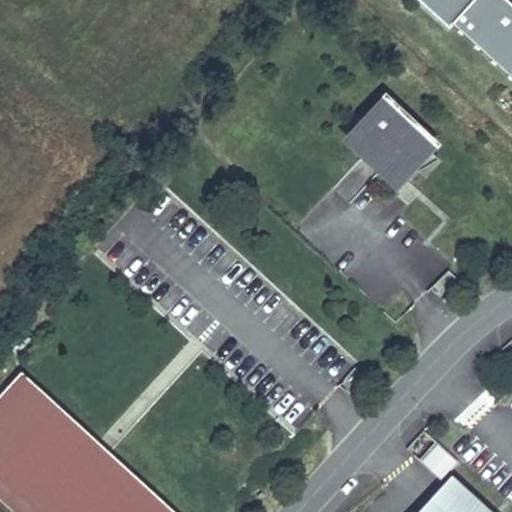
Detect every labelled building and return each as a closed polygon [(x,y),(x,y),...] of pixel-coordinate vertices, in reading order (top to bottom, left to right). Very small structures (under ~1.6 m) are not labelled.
[(511,0),(419,0),(449,29),(454,24),(511,79),(511,0)] [(386,100),(352,137),(396,178),(409,163),(415,157),(430,140),(386,100)] [(424,176),(440,159),(425,146),(415,157),(409,163),(424,176)] [(333,191),(347,204),(374,177),(360,164),(333,191)] [(19,371),(0,392),(0,482),(33,511),(175,511),(171,508),(169,510),(36,389),(37,387),(19,371)] [(440,479),(457,460),(436,442),(419,461),(440,479)] [(491,511),(451,474),(415,511),(491,511)] [(33,511),(0,482),(0,502),(11,511),(33,511)]
